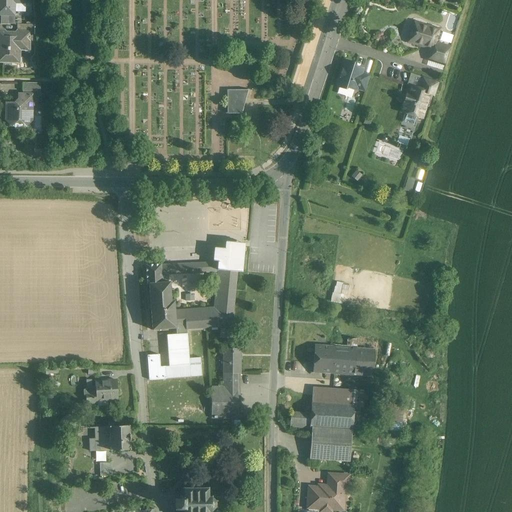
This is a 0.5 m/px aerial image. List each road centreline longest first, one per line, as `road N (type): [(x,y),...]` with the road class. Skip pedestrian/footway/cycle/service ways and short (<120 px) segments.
road 1 (residential): [(272,511),(289,190),(281,171)]
road 2 (residential): [(126,182),(157,492)]
road 3 (tertiary): [(126,182),(247,183),(281,171)]
road 4 (tertiary): [(281,171),(302,137),(332,39)]
road 5 (tertiary): [(0,184),(126,182)]
